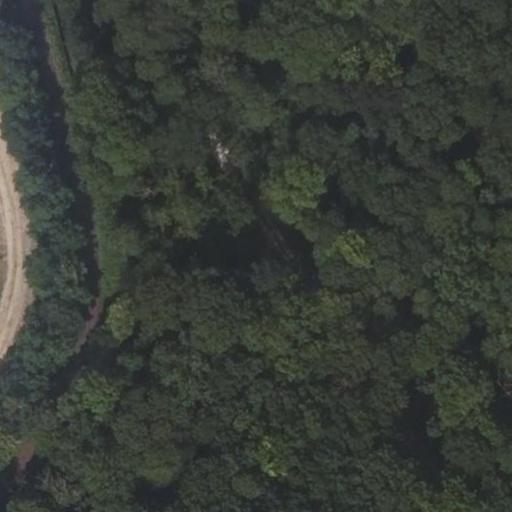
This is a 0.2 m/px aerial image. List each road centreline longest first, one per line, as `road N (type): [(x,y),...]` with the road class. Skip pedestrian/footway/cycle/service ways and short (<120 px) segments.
road 1 (track): [(121,0),(385,402),(469,511)]
road 2 (track): [(511,347),(339,511)]
